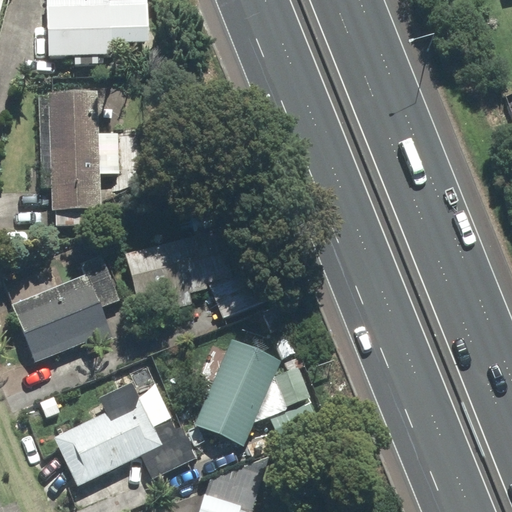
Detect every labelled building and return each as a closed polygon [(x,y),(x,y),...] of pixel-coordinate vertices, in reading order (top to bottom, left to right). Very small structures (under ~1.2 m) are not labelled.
[(49,0),(48,60),(113,61),(114,0),(49,0)] [(152,0),(124,14),(144,55),(173,42),(152,0)] [(59,189),(59,215),(99,216),(100,177),(130,178),(131,138),(100,137),(101,92),(46,91),(45,189),(59,189)] [(148,311),(215,289),(224,318),(266,305),(254,268),(234,275),(220,231),(132,259),(148,311)] [(80,264),(85,277),(15,304),(38,365),(118,334),(108,306),(128,299),(110,252),(80,264)] [(287,356),(235,334),(195,430),(247,451),(287,356)] [(106,414),(57,438),(82,490),(142,461),(154,486),(198,464),(158,380),(137,391),(128,373),(114,380),(119,389),(99,399),(106,414)] [(268,458),(213,482),(208,500),(205,499),(201,511),(257,511),(273,459),(268,458)]
